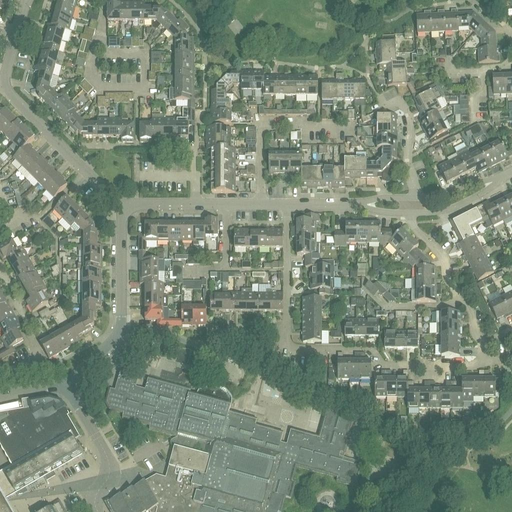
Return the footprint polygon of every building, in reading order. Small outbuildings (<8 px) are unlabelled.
[(58,0),(58,3),(75,8),(76,0),(58,0)] [(58,3),(55,15),(72,20),(75,8),(58,3)] [(107,3),(107,22),(120,22),(120,3),(107,3)] [(120,22),(132,22),(132,3),(120,3),(120,22)] [(144,26),(144,22),(144,9),(144,3),(132,3),(132,22),(138,22),(138,26),(144,26)] [(457,14),(457,10),(457,5),(450,6),(451,14),(444,14),(444,11),(443,11),(444,32),(458,32),(458,28),(457,14)] [(154,29),(161,11),(159,11),(159,9),(144,9),(144,22),(151,22),(151,29),(154,29)] [(161,26),(166,31),(175,22),(164,11),(163,12),(162,11),(161,11),(154,29),(155,31),(161,26)] [(431,33),(444,32),(443,11),(437,11),(437,15),(430,15),(430,12),(431,33)] [(417,34),(431,33),(430,12),(424,12),(424,15),(416,16),(417,34)] [(468,28),(475,34),(484,23),(476,16),(470,16),(470,13),(457,14),(458,28),(468,28)] [(55,15),(52,26),(65,30),(69,31),(72,20),(55,15)] [(182,22),(178,25),(175,22),(166,31),(171,36),(166,42),(167,43),(186,36),(184,34),(189,29),(182,22)] [(481,39),(481,51),(496,50),(495,37),(491,33),(492,31),(484,23),(475,34),(481,39)] [(47,25),(44,37),(62,42),(65,30),(52,26),(47,25)] [(175,46),(175,53),(188,53),(194,53),(194,38),(186,38),(186,36),(167,43),(168,44),(168,46),(175,46)] [(44,37),(41,49),(58,54),(62,42),(44,37)] [(382,37),(383,43),(376,43),(377,54),(396,54),(395,43),(395,37),(382,37)] [(41,49),(38,60),(55,65),(58,54),(41,49)] [(478,51),(479,64),(500,63),(500,56),(496,56),(496,50),(481,51),(478,51)] [(175,53),(175,65),(193,65),(194,53),(188,53),(175,53)] [(377,66),(379,66),(387,65),(386,65),(396,65),(396,54),(377,54),(377,66)] [(35,72),(40,73),(52,76),(55,65),(38,60),(35,72)] [(387,72),(387,75),(414,74),(414,70),(406,71),(406,64),(396,65),(386,65),(387,65),(379,66),(379,72),(387,72)] [(175,65),(175,77),(193,77),(193,65),(175,65)] [(37,92),(49,89),(52,76),(40,73),(36,87),(38,88),(37,92)] [(231,87),(241,87),(242,87),(242,73),(230,73),(230,77),(226,77),(221,82),(228,89),(231,87)] [(241,92),(252,92),(253,73),(242,73),(242,87),(241,87),(241,92)] [(252,92),(263,92),(263,77),(264,77),(264,73),(253,73),(252,92)] [(387,87),(406,86),(406,85),(410,93),(414,91),(411,84),(406,84),(406,75),(414,75),(414,74),(387,75),(387,87)] [(337,82),(332,82),(332,101),(332,106),(337,106),(337,101),(343,101),(343,75),(336,75),(336,81),(337,81),(337,82)] [(343,75),(343,101),(354,101),(354,107),(354,82),(343,82),(343,75)] [(175,77),(175,89),(193,89),(193,77),(175,77)] [(263,97),(274,97),(274,77),(264,77),(263,77),(263,92),(263,97)] [(274,97),(285,97),(285,77),(274,77),(274,97)] [(285,97),(296,96),(296,77),(285,77),(285,97)] [(296,96),(307,96),(307,77),(296,77),(296,96)] [(318,96),(318,77),(307,77),(307,96),(318,96)] [(488,88),(488,99),(493,98),(493,95),(506,95),(506,77),(492,77),(493,88),(488,88)] [(212,91),(212,102),(226,103),(226,102),(226,92),(228,89),(221,82),(216,87),(216,91),(212,91)] [(321,82),(321,102),(332,101),(332,82),(321,82)] [(354,107),(361,107),(361,115),(365,113),(365,107),(365,82),(354,82),(354,107)] [(412,96),(418,110),(441,98),(434,85),(412,96)] [(39,97),(49,107),(58,98),(49,89),(37,92),(40,95),(39,97)] [(175,101),(176,101),(188,101),(188,109),(195,109),(195,101),(193,101),(193,89),(175,89),(175,101)] [(49,107),(58,116),(70,103),(62,94),(58,98),(49,107)] [(468,101),(468,97),(459,97),(457,98),(458,106),(458,107),(468,106),(468,101)] [(418,110),(423,119),(437,113),(446,108),(441,98),(418,110)] [(212,102),(212,113),(231,113),(231,102),(226,102),(226,103),(212,102)] [(58,116),(66,124),(75,115),(76,115),(79,112),(70,103),(58,116)] [(274,116),(285,116),(285,111),(281,111),(281,106),(277,106),(277,111),(274,111),(274,116)] [(468,116),(468,115),(468,110),(468,106),(458,107),(458,106),(456,106),(456,108),(457,108),(458,116),(460,116),(468,116)] [(0,125),(10,115),(5,110),(5,109),(0,107),(0,125)] [(195,126),(195,110),(195,109),(188,109),(188,119),(176,119),(176,138),(189,138),(189,126),(195,126)] [(212,124),(231,124),(231,113),(212,113),(212,124)] [(419,121),(424,131),(441,122),(437,113),(423,119),(419,121)] [(0,125),(0,131),(5,136),(18,123),(10,115),(0,125)] [(80,135),(84,124),(76,115),(75,115),(66,124),(77,135),(78,133),(80,135)] [(109,137),(121,137),(122,137),(121,124),(121,120),(115,120),(115,116),(113,115),(109,115),(109,120),(109,137)] [(376,116),(376,127),(396,127),(395,116),(376,116)] [(134,143),(134,124),(127,124),(127,117),(121,117),(121,120),(121,124),(122,137),(121,137),(121,143),(134,143)] [(152,119),(152,124),(152,138),(164,138),(164,119),(152,119)] [(176,119),(164,119),(164,138),(176,138),(176,119)] [(97,120),(97,124),(97,137),(109,137),(109,120),(97,120)] [(448,136),(441,122),(424,131),(431,145),(448,136)] [(5,136),(13,144),(27,129),(23,125),(22,127),(18,123),(5,136)] [(97,124),(84,124),(80,135),(83,135),(83,137),(97,137),(97,124)] [(140,143),(152,143),(152,138),(152,124),(140,124),(140,143)] [(376,127),(377,138),(396,137),(396,127),(376,127)] [(231,128),(206,128),(206,139),(231,139),(231,128)] [(13,144),(21,152),(28,144),(29,145),(34,140),(30,135),(32,133),(27,129),(13,144)] [(361,138),(365,138),(365,133),(361,133),(361,129),(357,129),(357,138),(361,138)] [(259,133),(250,132),(250,144),(258,144),(259,133)] [(377,149),(381,149),(382,149),(396,148),(396,137),(377,138),(377,149)] [(206,150),(211,150),(226,150),(226,149),(235,149),(235,148),(231,148),(231,139),(206,139),(206,150)] [(359,148),(359,144),(359,143),(355,144),(355,139),(347,139),(347,144),(351,144),(355,144),(355,148),(359,148)] [(500,143),(490,147),(498,164),(511,156),(511,151),(506,154),(500,143)] [(32,148),(29,145),(28,144),(21,152),(14,159),(22,167),(35,154),(31,150),(32,148)] [(490,147),(480,153),(488,169),(498,164),(490,147)] [(380,156),(377,160),(392,174),(391,173),(397,167),(394,164),(394,160),(396,160),(396,148),(382,149),(381,149),(382,156),(380,156)] [(456,153),(458,158),(466,174),(476,169),(478,174),(476,169),(470,157),(466,148),(456,153)] [(211,150),(211,161),(235,161),(235,149),(226,149),(226,150),(211,150)] [(480,153),(470,157),(476,169),(478,174),(488,169),(480,153)] [(22,167),(30,175),(44,160),(40,156),(39,158),(35,154),(22,167)] [(268,174),(279,174),(279,155),(268,155),(268,174)] [(279,174),(290,174),(290,155),(279,155),(279,174)] [(290,174),(300,174),(301,174),(301,169),(301,155),(290,155),(290,174)] [(458,158),(448,162),(457,179),(466,174),(458,158)] [(344,159),(344,169),(344,179),(345,179),(355,179),(355,159),(344,159)] [(366,159),(355,159),(355,179),(366,179),(366,164),(366,159)] [(30,175),(38,183),(51,170),(47,166),(49,164),(44,160),(30,175)] [(387,183),(389,183),(391,178),(392,174),(377,160),(379,162),(377,164),(366,164),(366,179),(377,179),(377,176),(381,176),(381,182),(387,183)] [(211,161),(211,171),(235,171),(235,161),(211,161)] [(447,184),(457,179),(448,162),(438,168),(447,184)] [(330,169),(323,169),(323,188),(334,188),(334,169),(334,163),(330,163),(330,169)] [(300,188),(301,188),(312,188),(312,169),(301,169),(301,174),(300,174),(300,188)] [(323,169),(312,169),(312,188),(323,188),(323,169)] [(344,169),(334,169),(334,188),(345,188),(345,179),(344,179),(344,169)] [(38,183),(46,191),(61,176),(57,172),(55,174),(51,170),(38,183)] [(211,171),(211,182),(235,182),(235,171),(211,171)] [(54,199),(67,186),(63,182),(65,180),(61,176),(46,191),(54,199)] [(211,193),(222,193),(235,193),(235,182),(211,182),(211,193)] [(67,197),(54,210),(62,219),(75,206),(67,197)] [(511,216),(504,200),(494,205),(503,222),(511,216)] [(482,206),(489,220),(492,227),(503,222),(494,205),(490,207),(488,203),(482,206)] [(38,215),(41,212),(36,206),(33,210),(38,215)] [(71,228),(75,224),(84,215),(75,206),(62,219),(71,228)] [(482,206),(466,214),(473,228),(489,220),(482,206)] [(450,222),(461,243),(475,236),(471,229),(473,228),(466,214),(450,222)] [(74,234),(76,236),(95,229),(93,225),(94,225),(84,215),(75,224),(80,229),(74,234)] [(292,228),(292,233),(316,233),(316,222),(319,222),(319,216),(305,216),(305,221),(297,221),(297,228),(292,228)] [(42,222),(48,228),(51,230),(54,227),(51,225),(48,222),(50,220),(47,217),(42,222)] [(217,237),(217,219),(205,219),(205,224),(205,237),(217,237)] [(346,244),(357,244),(357,220),(352,220),(352,225),(346,225),(346,233),(346,244)] [(357,244),(369,244),(369,225),(363,225),(363,220),(357,220),(357,244)] [(139,234),(139,251),(145,252),(145,242),(157,242),(157,224),(145,224),(145,234),(139,234)] [(157,242),(169,242),(169,224),(157,224),(157,242)] [(169,242),(181,242),(181,228),(181,224),(169,224),(169,242)] [(205,224),(193,224),(193,228),(193,246),(198,246),(198,242),(205,242),(205,237),(205,224)] [(380,225),(369,225),(369,244),(380,244),(380,247),(386,247),(386,233),(386,231),(380,231),(380,225)] [(181,246),(193,246),(193,228),(181,228),(181,242),(181,246)] [(84,239),(84,246),(97,246),(97,231),(95,231),(95,229),(76,236),(76,239),(84,239)] [(53,233),(59,239),(60,239),(63,236),(58,232),(58,231),(57,230),(53,233)] [(234,248),(246,248),(246,230),(234,230),(234,248)] [(246,248),(258,248),(258,230),(246,230),(246,248)] [(258,248),(270,248),(270,230),(258,230),(258,248)] [(283,248),(283,230),(270,230),(270,248),(283,248)] [(388,244),(396,252),(410,238),(402,230),(397,235),(392,231),(386,231),(386,233),(386,247),(386,244),(388,244)] [(297,237),(297,244),(316,244),(316,233),(292,233),(292,237),(297,237)] [(346,244),(346,233),(334,233),(334,247),(346,247),(346,244)] [(462,258),(481,249),(475,236),(461,243),(456,246),(459,252),(462,250),(465,256),(462,258)] [(18,237),(8,243),(0,247),(0,256),(2,260),(7,258),(18,251),(22,249),(20,245),(21,244),(18,237)] [(409,264),(412,268),(424,257),(416,249),(418,247),(410,238),(396,252),(404,260),(402,262),(406,266),(409,264)] [(305,256),(305,261),(319,261),(319,245),(316,245),(316,244),(297,244),(297,256),(305,256)] [(102,246),(97,246),(84,246),(78,246),(78,252),(84,252),(84,258),(102,259),(102,246)] [(7,258),(13,268),(29,259),(22,248),(22,249),(18,251),(7,258)] [(487,261),(481,249),(462,258),(465,264),(468,262),(471,268),(468,270),(487,261)] [(139,251),(139,256),(139,260),(140,260),(140,272),(158,272),(158,260),(157,260),(145,260),(145,252),(139,251)] [(429,262),(424,257),(412,268),(417,273),(417,280),(436,280),(436,268),(429,268),(429,262)] [(102,270),(102,259),(84,258),(84,264),(78,264),(78,270),(83,270),(101,270),(102,270)] [(13,268),(19,279),(35,270),(29,259),(13,268)] [(311,267),(311,278),(334,279),(334,261),(319,261),(305,261),(305,267),(311,267)] [(493,273),(487,261),(468,270),(471,276),(474,274),(478,281),(493,273)] [(172,272),(183,272),(183,263),(172,263),(172,272)] [(365,272),(364,272),(364,265),(358,265),(358,272),(357,272),(357,277),(365,276),(365,272)] [(375,273),(377,278),(385,273),(382,268),(375,273)] [(19,279),(25,289),(41,280),(35,270),(19,279)] [(83,270),(83,282),(101,282),(101,270),(83,270)] [(140,284),(145,284),(158,284),(158,272),(140,272),(140,284)] [(494,275),(496,280),(503,276),(500,272),(494,275)] [(210,273),(210,278),(217,278),(217,284),(223,284),(223,273),(210,273)] [(235,273),(228,273),(223,273),(223,284),(228,283),(228,278),(235,278),(235,273)] [(317,296),(333,296),(333,289),(334,289),(334,279),(311,278),(311,290),(317,290),(317,296)] [(25,289),(31,299),(42,293),(47,290),(41,280),(25,289)] [(436,286),(436,280),(417,280),(412,280),(412,291),(441,291),(441,286),(436,286)] [(83,282),(83,294),(101,294),(101,282),(83,282)] [(377,282),(373,287),(378,293),(382,297),(387,292),(377,282)] [(373,297),(378,293),(373,287),(369,283),(364,288),(373,297)] [(145,284),(145,296),(163,296),(163,284),(158,284),(145,284)] [(210,294),(210,312),(223,312),(223,290),(223,294),(210,294)] [(223,312),(235,312),(235,294),(228,294),(228,290),(223,290),(223,312)] [(235,312),(247,312),(247,290),(242,290),(242,294),(235,294),(235,312)] [(247,312),(258,312),(259,294),(252,294),(252,290),(247,290),(247,312)] [(258,312),(270,312),(271,290),(266,290),(266,294),(259,294),(258,312)] [(283,312),(283,294),(276,294),(276,290),(271,290),(270,312),(283,312)] [(412,303),(436,303),(436,296),(441,296),(441,291),(412,291),(412,303)] [(511,291),(501,297),(511,316),(511,315),(511,291)] [(26,302),(32,312),(48,303),(42,293),(31,299),(26,302)] [(83,294),(83,306),(96,306),(101,306),(101,294),(83,294)] [(0,297),(0,311),(9,307),(3,296),(0,297)] [(145,296),(145,308),(163,308),(163,296),(145,296)] [(488,304),(496,320),(504,316),(505,319),(511,316),(501,297),(488,304)] [(303,299),(303,310),(321,310),(321,299),(303,299)] [(83,319),(93,325),(93,321),(96,321),(96,306),(83,306),(83,319)] [(0,311),(0,325),(15,317),(9,307),(0,311)] [(193,307),(182,307),(181,307),(181,311),(181,320),(173,320),(173,327),(182,327),(182,326),(193,326),(193,307)] [(206,326),(206,308),(193,307),(193,326),(206,326)] [(157,321),(157,327),(173,327),(173,320),(163,320),(163,308),(145,308),(145,321),(157,321)] [(303,310),(303,321),(321,321),(321,310),(303,310)] [(436,313),(436,324),(441,324),(459,324),(459,313),(441,313),(436,313)] [(0,325),(0,326),(5,336),(6,336),(17,330),(21,327),(15,317),(0,325)] [(83,319),(72,325),(78,337),(91,330),(90,328),(93,326),(93,325),(83,319)] [(303,321),(303,332),(321,332),(321,321),(303,321)] [(345,321),(345,337),(356,337),(356,321),(345,321)] [(356,337),(366,337),(366,321),(356,321),(356,337)] [(378,321),(366,321),(366,337),(378,337),(378,321)] [(436,324),(436,335),(441,335),(459,335),(459,324),(441,324),(436,324)] [(72,325),(61,332),(70,347),(81,341),(78,337),(72,325)] [(23,340),(17,330),(6,336),(5,336),(1,339),(7,349),(0,352),(0,357),(1,360),(16,352),(13,346),(23,340)] [(61,332),(51,338),(60,353),(70,347),(61,332)] [(321,343),(321,332),(303,332),(303,343),(321,343)] [(384,349),(395,349),(395,333),(384,333),(384,349)] [(395,349),(406,349),(406,333),(395,333),(395,349)] [(417,349),(417,335),(417,333),(406,333),(406,349),(417,349)] [(441,335),(441,346),(459,346),(459,335),(441,335)] [(40,344),(46,354),(49,360),(60,353),(51,338),(40,344)] [(435,346),(435,358),(442,358),(442,357),(459,357),(459,346),(435,346)] [(349,380),(359,380),(360,361),(349,362),(349,380)] [(371,361),(360,361),(359,380),(371,380),(371,361)] [(338,380),(349,380),(349,362),(338,362),(338,380)] [(173,437),(175,437),(177,438),(177,441),(174,442),(175,443),(176,445),(175,447),(174,447),(166,478),(161,477),(160,481),(156,480),(154,481),(153,479),(151,479),(145,482),(145,481),(112,500),(107,503),(112,511),(147,511),(149,511),(281,511),(285,498),(291,499),(296,483),(292,482),(296,467),(337,478),(336,482),(351,486),(357,482),(362,466),(362,463),(344,458),(354,419),(326,411),(319,437),(290,430),(287,444),(281,442),(284,433),(256,425),(257,420),(229,412),(232,401),(231,396),(227,391),(221,387),(217,386),(208,385),(200,388),(199,389),(196,395),(190,394),(191,390),(148,378),(145,390),(136,387),(138,380),(134,379),(135,375),(119,371),(114,390),(109,389),(105,403),(109,410),(112,411),(123,414),(123,415),(122,419),(150,426),(149,430),(173,437)] [(374,398),(386,398),(386,379),(375,379),(374,398)] [(386,398),(396,398),(396,380),(386,379),(386,398)] [(408,380),(396,380),(396,398),(407,398),(408,398),(408,391),(408,382),(408,380)] [(473,380),(462,380),(461,380),(461,391),(462,391),(462,397),(462,403),(473,403),(473,397),(473,380)] [(484,380),(473,380),(473,397),(484,398),(484,380)] [(495,380),(484,380),(484,398),(495,398),(495,380)] [(419,408),(429,408),(429,382),(425,382),(424,391),(419,391),(419,408)] [(429,408),(440,409),(440,391),(440,387),(435,387),(435,383),(429,382),(429,408)] [(451,391),(451,387),(451,383),(446,383),(446,391),(440,391),(440,409),(451,409),(451,391)] [(407,408),(419,408),(419,391),(408,391),(408,398),(407,398),(407,408)] [(462,397),(462,391),(461,391),(451,391),(451,409),(462,409),(462,403),(462,397)] [(50,399),(28,402),(29,409),(0,413),(0,445),(12,466),(2,472),(1,476),(10,492),(11,491),(13,495),(82,455),(74,441),(81,436),(69,415),(62,402),(50,399)] [(0,511),(10,511),(0,494),(0,511)] [(65,511),(60,503),(59,501),(40,511),(65,511)]
